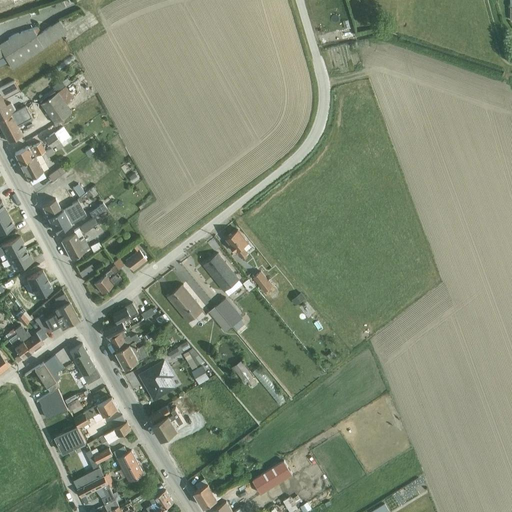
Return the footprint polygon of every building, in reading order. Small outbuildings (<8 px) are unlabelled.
[(316,14),(322,13),(320,3),(314,4),(316,14)] [(0,56),(4,55),(41,31),(38,26),(33,28),(14,34),(0,43),(0,56)] [(60,79),(52,85),(56,92),(65,85),(60,79)] [(0,92),(0,93),(0,119),(17,111),(12,102),(6,105),(3,99),(20,91),(14,81),(10,83),(8,84),(0,88),(0,92)] [(59,121),(72,111),(67,105),(75,99),(66,86),(41,104),(55,124),(59,121)] [(19,110),(31,104),(29,100),(17,106),(19,110)] [(17,111),(0,119),(0,125),(9,142),(23,135),(17,125),(27,120),(26,119),(39,112),(38,112),(39,111),(35,102),(31,104),(19,110),(17,111)] [(54,145),(70,136),(63,126),(45,138),(51,147),(54,145)] [(70,136),(54,145),(58,149),(68,142),(67,140),(71,138),(70,136)] [(45,150),(41,142),(33,146),(31,144),(14,153),(21,164),(41,153),(45,150)] [(92,146),(85,151),(88,156),(95,150),(92,146)] [(45,150),(48,157),(54,153),(51,147),(45,150)] [(41,153),(21,164),(32,185),(46,177),(43,171),(49,168),(41,153)] [(60,166),(49,175),(52,180),(64,172),(60,166)] [(80,179),(76,169),(60,176),(64,186),(80,179)] [(135,172),(129,176),(134,183),(139,179),(135,172)] [(79,184),(73,187),(79,196),(89,189),(83,180),(79,184)] [(49,217),(72,203),(70,200),(74,198),(70,191),(43,205),(49,217)] [(72,203),(49,217),(56,231),(63,228),(71,224),(86,215),(78,199),(72,203)] [(89,212),(93,217),(107,207),(103,202),(89,212)] [(8,213),(0,216),(0,232),(15,225),(8,213)] [(97,223),(93,217),(80,227),(84,232),(97,223)] [(75,233),(61,240),(71,258),(90,248),(79,228),(74,230),(75,233)] [(238,229),(227,238),(232,244),(230,245),(236,253),(237,252),(244,260),(248,257),(246,255),(248,253),(246,250),(243,246),(248,242),(238,229)] [(20,236),(0,246),(0,256),(5,254),(8,259),(26,249),(23,243),(24,242),(20,236)] [(99,241),(90,246),(91,248),(93,252),(101,246),(100,243),(99,241)] [(248,242),(243,246),(246,250),(251,247),(248,242)] [(137,250),(125,259),(133,269),(147,259),(136,245),(134,246),(137,250)] [(26,249),(8,259),(10,263),(12,262),(16,270),(34,260),(30,254),(29,254),(26,249)] [(218,253),(204,264),(229,295),(243,283),(218,253)] [(80,271),(91,264),(88,258),(77,265),(80,271)] [(120,258),(113,262),(115,264),(118,267),(124,263),(120,258)] [(92,264),(80,273),(84,279),(97,271),(92,264)] [(115,264),(94,282),(102,292),(106,289),(106,290),(107,289),(121,277),(117,272),(120,269),(118,267),(115,264)] [(43,269),(26,278),(36,297),(53,288),(43,269)] [(261,271),(253,277),(266,293),(269,291),(268,290),(274,285),(269,279),(268,279),(261,271)] [(249,278),(243,283),(249,291),(255,286),(249,278)] [(184,284),(169,296),(193,326),(206,315),(202,310),(204,308),(184,284)] [(43,313),(35,317),(45,331),(60,324),(62,328),(79,318),(65,292),(55,297),(60,305),(53,309),(54,312),(45,317),(43,313)] [(301,292),(292,300),(296,305),(306,297),(301,292)] [(228,296),(216,305),(232,325),(233,325),(237,329),(245,324),(241,318),(244,316),(228,296)] [(110,338),(124,330),(128,329),(124,321),(132,317),(132,316),(139,312),(133,302),(125,306),(126,307),(114,314),(117,320),(104,328),(110,338)] [(216,305),(209,311),(226,331),(232,325),(216,305)] [(152,307),(141,313),(144,318),(155,312),(152,307)] [(23,311),(17,316),(24,324),(32,317),(33,316),(31,314),(30,314),(29,315),(25,309),(24,308),(22,310),(23,311)] [(163,314),(157,318),(161,325),(167,321),(163,314)] [(14,329),(32,351),(44,342),(42,339),(36,331),(31,335),(27,329),(25,330),(20,324),(14,329)] [(32,351),(14,329),(13,328),(8,332),(11,336),(8,338),(19,352),(14,356),(18,361),(32,351)] [(36,331),(42,339),(47,335),(41,328),(36,331)] [(124,330),(110,338),(111,340),(117,350),(135,340),(140,338),(137,333),(131,337),(130,334),(127,336),(124,330)] [(135,340),(117,350),(126,368),(149,354),(143,344),(137,347),(135,343),(141,340),(140,338),(135,340)] [(169,352),(168,352),(172,358),(191,347),(187,341),(181,345),(180,344),(169,351),(169,352)] [(83,343),(70,350),(89,383),(101,376),(96,368),(83,343)] [(192,347),(183,353),(192,368),(203,360),(204,360),(193,346),(192,347)] [(0,372),(9,365),(0,353),(0,372)] [(44,362),(56,379),(60,376),(57,371),(64,366),(55,353),(44,362)] [(165,358),(139,373),(154,399),(177,386),(171,377),(175,375),(165,358)] [(242,360),(232,368),(235,372),(237,371),(245,383),(247,381),(252,387),(257,383),(253,377),(254,377),(242,360)] [(56,379),(44,362),(34,368),(50,392),(58,388),(61,386),(56,379)] [(203,366),(192,371),(199,382),(209,377),(203,366)] [(259,366),(253,372),(279,404),(286,399),(259,366)] [(58,388),(50,392),(39,399),(48,417),(62,411),(62,413),(68,409),(58,388)] [(66,399),(71,409),(73,408),(75,412),(83,407),(84,407),(76,393),(69,397),(66,399)] [(78,425),(80,429),(84,426),(86,428),(89,426),(88,424),(91,423),(88,418),(94,416),(97,421),(105,416),(104,415),(118,407),(112,396),(75,417),(78,425)] [(160,409),(148,416),(162,438),(179,428),(172,417),(176,414),(180,421),(184,419),(176,406),(171,409),(168,404),(160,409)] [(114,424),(104,430),(106,433),(126,421),(122,414),(111,420),(114,424)] [(106,433),(99,436),(103,443),(108,441),(110,443),(120,437),(119,436),(132,429),(127,421),(126,421),(106,433)] [(80,429),(78,425),(74,428),(73,425),(64,429),(65,432),(56,436),(64,452),(69,449),(70,452),(76,450),(75,447),(87,441),(80,429)] [(125,446),(114,451),(123,468),(126,476),(129,482),(144,474),(132,450),(128,452),(125,446)] [(91,449),(86,451),(90,459),(95,468),(100,466),(98,462),(113,454),(109,447),(100,452),(98,447),(97,447),(92,450),(91,449)] [(227,451),(219,457),(229,470),(237,464),(227,451)] [(279,462),(249,480),(255,489),(268,481),(268,480),(274,476),(273,474),(283,468),(279,462)] [(95,468),(74,479),(78,486),(104,473),(100,466),(95,468)] [(199,489),(195,492),(204,507),(247,481),(246,480),(251,477),(247,471),(243,474),(242,473),(213,491),(209,483),(199,489)] [(105,475),(111,487),(116,484),(109,473),(105,475)] [(111,487),(105,475),(78,489),(82,497),(96,490),(103,487),(107,496),(102,498),(105,504),(116,498),(111,487)] [(205,478),(196,484),(199,489),(209,483),(205,478)] [(233,508),(257,497),(251,484),(227,495),(233,508)] [(103,487),(96,490),(102,498),(107,496),(103,487)] [(123,511),(159,511),(165,508),(174,503),(166,490),(150,500),(153,504),(147,507),(149,511),(147,511),(131,511),(129,508),(123,511)] [(116,498),(105,504),(109,511),(120,505),(119,503),(116,498)] [(227,500),(213,510),(214,511),(243,511),(240,507),(234,511),(227,500)] [(308,502),(300,506),(303,511),(305,511),(312,508),(308,502)] [(385,503),(370,511),(387,511),(389,511),(385,503)]
